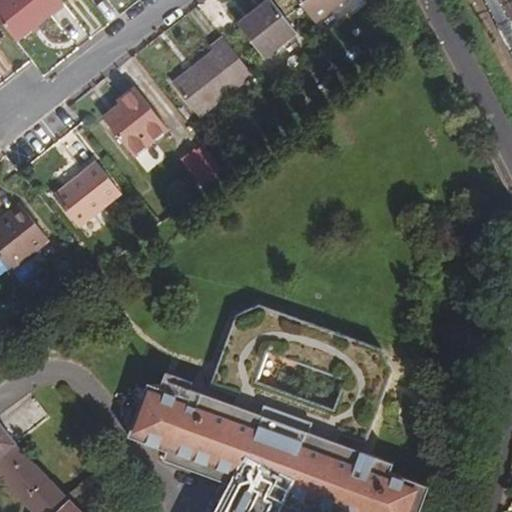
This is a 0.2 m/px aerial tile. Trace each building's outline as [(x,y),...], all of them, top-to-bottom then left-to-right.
[(57,0),(0,0),(0,22),(14,41),(60,4),(57,0)] [(291,0),(313,26),(344,0),(291,0)] [(262,62),(293,36),(266,4),(236,28),(262,62)] [(198,120),(250,78),(219,40),(208,50),(211,55),(171,87),(198,120)] [(126,116),(110,129),(133,159),(167,133),(134,89),(116,103),(119,106),(126,116)] [(102,119),(110,129),(126,116),(119,106),(102,119)] [(199,185),(221,171),(201,140),(178,155),(199,185)] [(81,176),(95,165),(91,160),(77,171),(81,176)] [(119,196),(95,165),(81,176),(52,198),(76,230),(119,196)] [(11,217),(0,224),(0,258),(10,271),(49,242),(20,205),(8,213),(11,217)] [(0,219),(0,224),(11,217),(8,213),(0,219)] [(491,238),(483,234),(477,236),(472,244),(474,251),(482,255),(489,253),(493,245),(491,238)] [(278,511),(282,505),(299,511),(418,511),(427,491),(388,476),(392,467),(334,445),(337,437),(366,448),(394,375),(383,353),(304,322),(261,305),(237,316),(209,388),(239,399),(235,407),(191,390),(188,399),(149,384),(129,438),(167,452),(163,463),(228,492),(217,511),(278,511)] [(0,425),(0,458),(17,444),(2,424),(0,425)] [(17,444),(0,458),(0,479),(25,505),(53,481),(17,444)] [(25,505),(31,511),(60,511),(73,501),(99,478),(94,473),(81,485),(79,489),(69,497),(53,481),(25,505)] [(111,490),(126,508),(137,501),(122,482),(111,490)] [(83,511),(73,501),(60,511),(83,511)]
